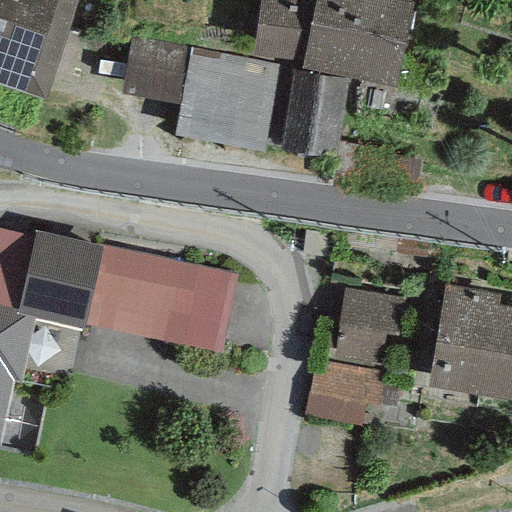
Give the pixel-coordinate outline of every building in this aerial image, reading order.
[(68,0),(0,0),(0,78),(38,91),(68,0)] [(413,1),(409,0),(311,0),(300,55),(396,76),(413,1)] [(279,64),(189,46),(173,129),(262,147),(279,64)] [(347,75),(290,67),(279,145),(335,154),(347,75)] [(228,270),(0,223),(0,295),(36,303),(214,340),(228,270)] [(501,290),(442,281),(427,377),(511,389),(511,301),(500,300),(501,290)] [(404,295),(342,283),(329,353),(379,363),(386,328),(397,330),(404,295)] [(0,295),(0,426),(1,427),(13,374),(20,375),(36,303),(0,295)] [(387,372),(313,359),(304,410),(359,420),(363,400),(381,403),(387,372)]
